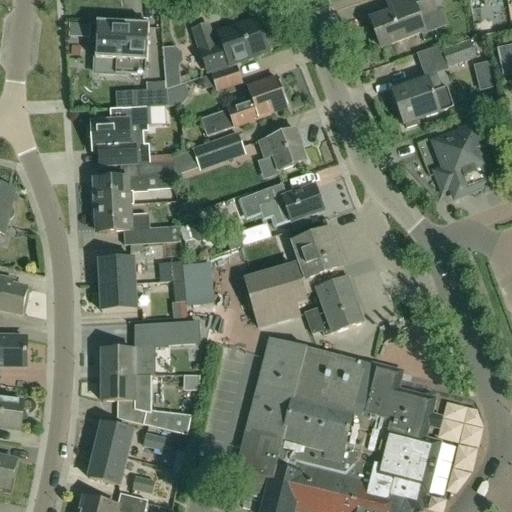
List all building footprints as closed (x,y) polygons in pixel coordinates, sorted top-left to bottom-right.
[(406,0),(409,7),(372,21),(382,49),(426,34),(420,19),(437,13),(432,0),(406,0)] [(97,23),(95,61),(118,62),(117,75),(147,76),(149,26),(97,23)] [(193,30),(201,53),(208,74),(230,66),(231,67),(268,53),(257,23),(220,37),(223,46),(217,47),(209,24),(193,30)] [(79,49),(94,48),(93,36),(78,38),(79,49)] [(448,70),(477,60),(471,42),(442,52),(448,70)] [(511,47),(497,50),(502,79),(511,76),(511,47)] [(490,62),(474,65),(480,90),(496,86),(490,62)] [(211,76),(202,79),(206,90),(215,88),(217,93),(243,85),(237,68),(211,76)] [(270,115),(287,108),(277,81),(249,91),(253,103),(200,121),(207,139),(270,117),(270,115)] [(419,121),(454,109),(447,88),(434,93),(430,81),(393,94),(404,127),(406,126),(407,130),(420,126),(419,121)] [(167,91),(116,94),(117,111),(117,112),(122,111),(148,110),(168,109),(167,91)] [(92,128),(88,129),(89,139),(93,140),(93,152),(101,151),(102,169),(119,168),(120,168),(120,167),(135,166),(173,164),(173,160),(173,159),(150,160),(149,151),(144,151),(144,147),(143,130),(149,129),(148,110),(122,111),(117,112),(117,111),(111,112),(111,125),(92,125),(92,128)] [(485,194),(497,189),(490,170),(491,170),(479,138),(484,136),(479,121),(460,128),(462,134),(446,140),(438,156),(444,171),(437,174),(444,192),(442,195),(443,196),(445,192),(451,190),(455,200),(483,189),(485,194)] [(279,173),(306,163),(295,132),(260,144),(266,161),(274,158),(279,173)] [(193,152),(173,160),(173,164),(173,169),(196,160),(200,171),(244,155),(238,137),(194,153),(193,152)] [(96,192),(91,192),(92,209),(129,208),(129,207),(134,207),(133,195),(147,194),(147,193),(147,180),(174,179),(173,169),(173,164),(135,166),(135,181),(127,181),(120,181),(95,183),(96,192)] [(315,188),(287,198),(282,186),(238,202),(245,223),(260,218),(262,224),(272,221),(275,230),(324,213),(315,188)] [(0,234),(4,235),(7,222),(11,221),(13,218),(14,214),(13,211),(11,208),(14,191),(0,187),(0,234)] [(129,208),(92,209),(93,225),(97,225),(98,235),(124,233),(130,233),(130,232),(138,231),(139,247),(142,247),(163,245),(181,244),(180,229),(151,231),(150,216),(129,217),(129,208)] [(306,282),(344,268),(330,231),(293,244),(300,266),(306,282)] [(101,288),(135,286),(133,261),(99,263),(101,288)] [(175,305),(186,304),(183,264),(171,265),(175,305)] [(300,266),(297,267),(296,266),(244,280),(258,332),(302,320),(298,308),(309,304),(305,296),(317,292),(323,309),(305,315),(313,336),(323,333),(325,339),(364,325),(344,268),(306,282),(300,266)] [(14,281),(0,278),(0,310),(21,315),(27,288),(14,286),(14,281)] [(135,286),(101,288),(102,313),(136,311),(135,286)] [(102,353),(102,378),(151,378),(155,378),(155,348),(172,347),(170,322),(144,324),(146,348),(134,348),(134,353),(102,353)] [(0,339),(0,366),(26,367),(27,340),(0,339)] [(409,511),(410,510),(420,511),(421,511),(422,510),(425,511),(428,498),(426,497),(426,495),(444,499),(457,448),(439,444),(440,441),(429,439),(429,441),(425,440),(428,428),(436,430),(440,417),(431,415),(435,401),(398,392),(402,374),(358,362),(358,364),(307,350),(270,340),(232,487),(267,496),(262,511),(292,511),(293,511),(294,511),(409,511)] [(102,378),(102,403),(118,403),(135,403),(135,411),(146,414),(143,427),(187,437),(191,418),(151,413),(151,378),(102,378)] [(189,392),(203,393),(204,380),(189,379),(189,392)] [(0,429),(21,431),(24,404),(0,400),(0,429)] [(95,453),(125,460),(132,433),(102,426),(95,453)] [(163,454),(166,440),(146,435),(143,449),(163,454)] [(118,487),(125,460),(95,453),(89,480),(118,487)] [(0,487),(8,489),(15,462),(0,458),(0,487)] [(133,491),(152,496),(155,483),(136,479),(133,491)] [(129,511),(130,510),(118,507),(84,499),(80,511),(129,511)]
